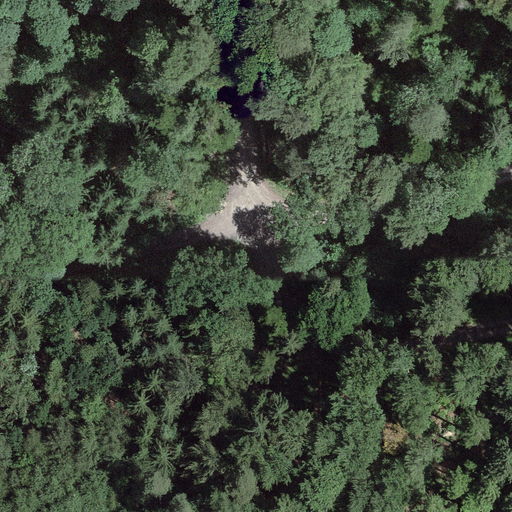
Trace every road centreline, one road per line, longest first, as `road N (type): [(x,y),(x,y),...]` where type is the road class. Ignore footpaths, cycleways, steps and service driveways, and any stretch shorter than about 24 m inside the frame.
road 1 (track): [(0,282),(257,211),(284,279),(334,345),(410,345),(511,322)]
road 2 (track): [(254,0),(257,211),(297,221),(455,195),(511,171)]
